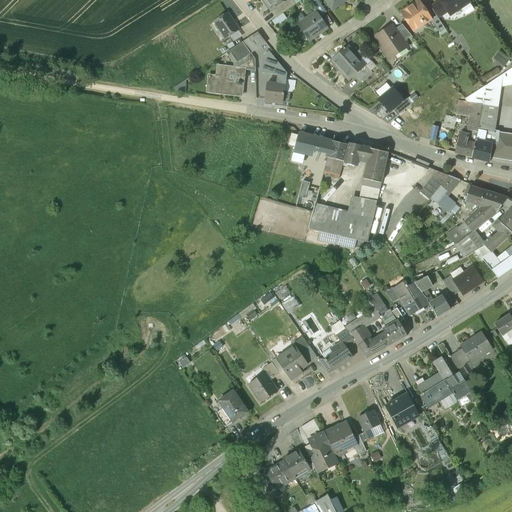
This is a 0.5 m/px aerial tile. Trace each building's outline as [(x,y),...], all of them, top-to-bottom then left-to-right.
[(261,0),(262,1),(266,1),(270,7),(268,9),(270,13),(272,12),(288,0),(261,0)] [(291,0),(288,0),(272,12),(276,18),(295,5),(291,0)] [(325,0),(332,10),(348,0),(325,0)] [(439,0),(448,12),(450,16),(455,13),(455,9),(459,10),(470,3),(467,0),(439,0)] [(419,1),(401,13),(405,20),(409,20),(414,28),(422,23),(423,25),(430,20),(431,20),(424,9),(422,9),(420,6),(421,4),(419,1)] [(440,1),(430,8),(436,17),(438,19),(448,12),(440,1)] [(326,13),(318,2),(312,6),(316,13),(320,17),(326,13)] [(470,3),(459,10),(463,15),(473,8),(470,3)] [(316,13),(297,25),(309,41),(328,29),(320,17),(316,13)] [(227,14),(214,22),(214,23),(215,23),(225,39),(226,39),(229,37),(239,31),(238,30),(227,14),(228,14),(227,14)] [(438,19),(436,17),(431,20),(430,20),(439,33),(444,29),(438,19)] [(412,37),(402,25),(394,30),(397,34),(398,33),(404,42),(412,37)] [(394,30),(392,27),(376,38),(382,47),(381,48),(389,60),(396,55),(396,52),(406,45),(404,42),(398,33),(397,34),(394,30)] [(243,37),(239,31),(229,37),(233,44),(243,37)] [(257,33),(229,52),(237,63),(250,54),(266,43),(257,33)] [(355,55),(347,47),(344,49),(342,50),(343,50),(330,62),(336,69),(338,68),(342,73),(341,74),(348,82),(354,76),(365,66),(355,55)] [(365,66),(370,72),(376,67),(371,61),(371,62),(360,50),(355,55),(365,66)] [(493,59),(505,69),(511,61),(511,58),(502,50),(493,59)] [(280,65),(269,52),(264,56),(262,73),(279,75),(280,65)] [(237,63),(236,69),(244,70),(255,72),(255,60),(250,54),(237,63)] [(279,75),(279,85),(267,84),(264,101),(282,103),(282,102),(288,103),(289,93),(284,93),(286,73),(280,65),(279,75)] [(236,69),(217,66),(215,77),(208,76),(207,87),(208,88),(208,87),(220,89),(219,95),(220,95),(220,93),(227,93),(226,95),(241,97),(244,70),(236,69)] [(365,66),(354,76),(361,84),(373,74),(370,72),(365,66)] [(511,68),(488,85),(501,87),(511,85),(511,68)] [(474,94),(461,79),(453,86),(468,103),(472,104),(474,94)] [(189,85),(185,80),(168,91),(187,95),(189,85)] [(431,87),(437,93),(443,87),(436,81),(431,87)] [(494,133),(494,131),(501,87),(488,85),(485,87),(484,95),(482,105),(478,129),(486,131),(487,131),(494,133)] [(393,88),(379,100),(389,113),(392,110),(403,101),(393,88)] [(484,95),(475,95),(474,94),(472,104),(482,105),(484,95)] [(403,101),(392,110),(398,116),(411,105),(406,98),(403,101)] [(468,103),(459,102),(455,119),(457,120),(460,121),(461,116),(470,117),(468,131),(477,133),(478,129),(482,105),(468,103)] [(454,130),(457,120),(455,119),(446,116),(443,127),(454,130)] [(486,131),(478,129),(476,139),(476,140),(484,142),(487,131),(486,131)] [(477,133),(468,131),(467,134),(466,142),(475,144),(476,140),(476,139),(477,133)] [(494,133),(487,131),(484,142),(492,144),(492,145),(498,143),(499,134),(500,132),(494,131),(494,133)] [(328,154),(331,140),(298,133),(293,151),(305,154),(313,156),(314,150),(328,154)] [(461,133),(458,142),(466,144),(466,142),(467,134),(461,133)] [(511,136),(499,134),(498,143),(492,145),(490,157),(502,159),(511,160),(511,136)] [(348,144),(331,140),(328,154),(327,156),(344,161),(348,144)] [(484,142),(476,140),(475,144),(471,158),(489,163),(490,157),(492,145),(492,144),(484,142)] [(475,144),(466,142),(466,144),(458,142),(455,154),(471,158),(475,144)] [(361,146),(349,143),(348,144),(344,161),(357,164),(358,160),(361,146)] [(370,148),(361,146),(358,160),(367,162),(370,148)] [(363,178),(364,178),(381,182),(387,152),(370,148),(367,162),(363,178)] [(302,166),(305,154),(293,151),(290,163),(302,166)] [(344,161),(327,156),(323,170),(340,175),(344,161)] [(444,181),(435,173),(420,192),(429,200),(444,181)] [(448,176),(440,186),(447,192),(457,179),(448,176)] [(364,178),(360,196),(377,200),(381,182),(364,178)] [(319,185),(303,181),(299,196),(315,201),(319,185)] [(485,192),(471,187),(471,184),(468,183),(464,195),(465,197),(465,198),(466,198),(465,202),(467,202),(474,205),(480,207),(485,192)] [(440,186),(435,193),(442,198),(447,192),(440,186)] [(480,207),(464,223),(472,232),(474,231),(497,213),(507,199),(485,192),(480,207)] [(442,198),(435,193),(430,198),(437,204),(442,198)] [(351,194),(347,214),(373,220),(377,200),(360,196),(351,194)] [(314,206),(315,201),(299,196),(296,208),(312,212),(314,206)] [(446,197),(439,205),(450,215),(456,204),(446,197)] [(314,206),(312,212),(308,229),(319,232),(355,240),(367,243),(373,220),(347,214),(314,206)] [(511,236),(511,223),(505,217),(502,222),(501,220),(494,225),(501,233),(485,247),(489,252),(490,253),(492,251),(511,236)] [(472,232),(464,223),(460,228),(468,237),(472,232)] [(460,228),(458,230),(457,229),(447,236),(456,246),(468,237),(460,228)] [(484,246),(474,231),(472,232),(468,237),(456,246),(464,258),(468,256),(475,252),(484,246)] [(355,240),(319,232),(317,238),(354,247),(355,240)] [(484,246),(475,252),(479,259),(481,258),(481,259),(489,252),(485,247),(484,246)] [(385,252),(392,263),(397,260),(389,249),(385,252)] [(489,252),(481,259),(483,260),(483,261),(498,279),(511,269),(511,253),(501,262),(492,251),(490,253),(489,252)] [(408,253),(398,261),(401,265),(413,259),(408,253)] [(443,255),(427,263),(433,273),(443,268),(439,262),(445,259),(443,255)] [(454,280),(453,281),(458,288),(463,295),(482,282),(472,268),(454,280)] [(451,276),(443,282),(451,293),(458,288),(453,281),(454,280),(451,276)] [(427,277),(414,283),(421,292),(423,290),(432,287),(427,277)] [(408,287),(405,282),(394,289),(400,300),(410,316),(429,304),(425,298),(422,294),(421,292),(414,283),(408,287)] [(394,289),(393,288),(386,293),(394,304),(400,300),(394,289)] [(367,296),(373,306),(377,303),(379,305),(382,304),(375,293),(372,295),(370,290),(365,293),(367,296)] [(433,302),(429,295),(425,298),(429,304),(429,305),(433,302)] [(433,302),(429,305),(437,318),(450,309),(443,297),(433,302)] [(286,303),(291,310),(299,305),(294,298),(286,303)] [(375,308),(351,323),(355,330),(350,333),(350,334),(355,341),(355,342),(358,345),(370,339),(366,334),(368,332),(365,328),(381,318),(380,317),(378,312),(382,310),(379,305),(377,303),(373,306),(375,308)] [(247,314),(251,319),(257,314),(253,309),(252,310),(249,306),(243,310),(246,314),(247,314)] [(382,310),(378,312),(380,317),(388,311),(385,307),(385,308),(382,310)] [(396,308),(391,311),(398,320),(403,317),(396,308)] [(390,310),(388,311),(380,317),(381,318),(387,327),(398,320),(391,311),(390,310)] [(511,317),(510,314),(495,324),(505,340),(511,336),(511,317)] [(232,323),(237,330),(242,327),(237,320),(232,323)] [(387,327),(383,329),(392,344),(407,336),(398,320),(387,327)] [(349,334),(346,330),(338,336),(342,342),(344,345),(347,343),(348,345),(355,341),(350,334),(349,334)] [(482,332),(460,346),(466,355),(471,363),(472,363),(470,361),(491,348),(493,350),(482,332)] [(370,339),(358,345),(366,358),(385,348),(381,341),(379,342),(377,338),(372,341),(370,339)] [(197,345),(202,352),(207,348),(202,341),(197,345)] [(342,342),(330,350),(333,354),(325,359),(333,371),(353,357),(344,345),(342,342)] [(443,343),(437,347),(443,357),(449,354),(443,343)] [(294,346),(283,354),(284,356),(278,361),(277,358),(276,359),(287,375),(291,381),(303,372),(301,369),(307,365),(299,353),(294,346)] [(317,358),(309,347),(299,353),(307,365),(317,358)] [(468,374),(467,372),(460,360),(455,352),(450,355),(463,377),(468,374)] [(471,363),(466,355),(460,360),(467,372),(474,367),(471,363)] [(187,356),(179,361),(183,366),(190,362),(187,356)] [(442,358),(433,363),(441,375),(452,394),(456,400),(470,392),(465,381),(458,385),(442,358)] [(325,359),(320,363),(328,374),(333,371),(325,359)] [(272,363),(261,370),(264,374),(270,382),(280,375),(272,363)] [(264,374),(249,385),(262,404),(277,393),(270,382),(264,374)] [(426,384),(418,388),(422,394),(420,396),(426,405),(439,398),(442,396),(444,399),(452,394),(441,375),(426,384)] [(423,379),(416,384),(418,388),(426,384),(423,379)] [(247,414),(232,392),(218,402),(222,409),(232,424),(247,414)] [(442,396),(439,398),(445,408),(457,401),(456,400),(452,394),(444,399),(442,396)] [(407,395),(386,406),(397,428),(418,416),(407,395)] [(232,424),(222,409),(215,414),(225,429),(232,424)] [(373,411),(358,418),(365,432),(370,430),(379,425),(373,411)] [(313,420),(301,428),(307,440),(320,433),(313,420)] [(346,423),(324,433),(336,458),(346,453),(344,449),(352,445),(356,443),(353,437),(346,423)] [(370,430),(365,432),(368,440),(374,437),(370,430)] [(336,458),(324,433),(308,441),(311,447),(306,449),(317,471),(337,462),(336,458)] [(366,451),(359,435),(353,437),(356,443),(352,445),(357,456),(366,451)] [(298,451),(283,460),(284,461),(293,477),(295,480),(310,470),(298,451)] [(284,461),(267,471),(277,489),(279,487),(279,486),(293,477),(284,461)] [(328,495),(316,501),(320,508),(322,511),(336,511),(330,499),(328,495)] [(330,499),(336,511),(341,511),(344,511),(337,495),(330,499)] [(314,498),(309,501),(315,511),(320,508),(316,501),(315,501),(314,498)]
